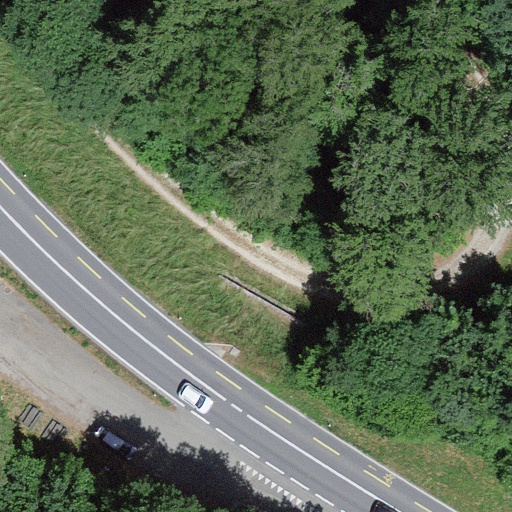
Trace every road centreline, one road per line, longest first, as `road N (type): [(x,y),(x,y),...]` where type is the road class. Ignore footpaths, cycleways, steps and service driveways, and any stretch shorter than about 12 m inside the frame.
road 1 (track): [(436,0),(497,159),(464,285),(300,273),(194,197),(7,0)]
road 2 (primary): [(0,203),(74,280),(232,405),(403,511)]
